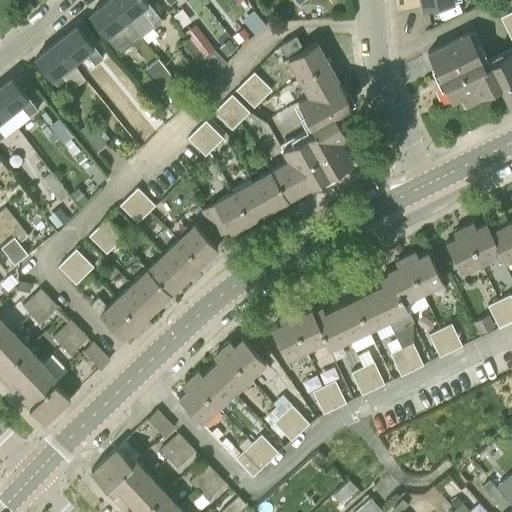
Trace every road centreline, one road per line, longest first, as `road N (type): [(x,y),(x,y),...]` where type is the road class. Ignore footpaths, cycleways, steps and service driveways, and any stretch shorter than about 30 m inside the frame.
road 1 (residential): [(32,477),(221,296),(426,184)]
road 2 (residential): [(426,184),(381,83),(372,0)]
